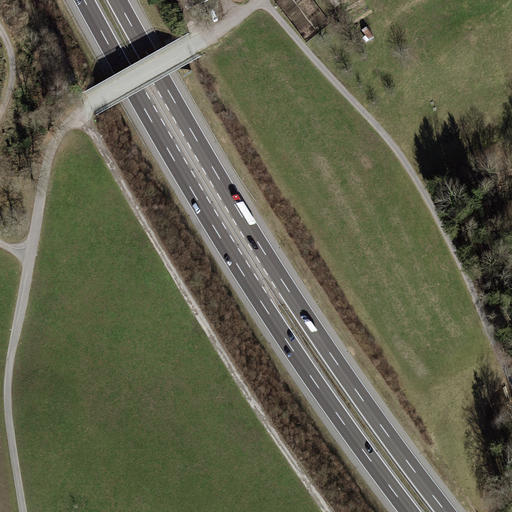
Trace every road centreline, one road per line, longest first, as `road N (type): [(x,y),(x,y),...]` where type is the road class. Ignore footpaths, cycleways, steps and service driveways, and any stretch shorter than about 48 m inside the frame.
road 1 (unclassified): [(262,0),(75,111),(56,131),(5,378),(21,511)]
road 2 (motorway): [(446,511),(250,229),(118,0)]
road 3 (motorway): [(83,0),(213,227),(408,511)]
road 4 (track): [(511,382),(401,159),(261,1)]
